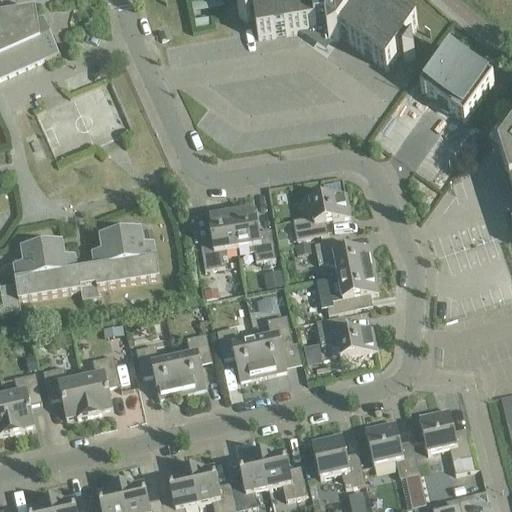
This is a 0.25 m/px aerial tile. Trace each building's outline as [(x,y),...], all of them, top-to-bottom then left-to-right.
[(404,63),(415,62),(413,51),(408,51),(404,49),(417,31),(374,0),(250,0),(253,12),(248,13),(244,10),(238,19),(247,26),(250,22),(254,21),(256,33),(258,43),(310,34),(310,36),(326,48),(329,44),(338,42),(338,41),(339,40),(386,74),(395,61),(399,56),(403,58),(404,63)] [(0,83),(58,58),(43,22),(37,25),(35,14),(0,19),(0,83)] [(450,54),(420,95),(464,126),(494,86),(450,54)] [(511,136),(499,155),(511,195),(511,136)] [(326,227),(350,222),(345,199),(309,206),(312,217),(305,218),(306,222),(292,225),(296,245),(328,239),(326,227)] [(255,213),(231,217),(237,253),(249,251),(250,257),(254,257),(255,267),(275,263),(271,235),(259,237),(255,213)] [(237,253),(231,217),(208,220),(191,223),(195,247),(200,247),(204,275),(224,272),(223,262),(227,261),(226,255),(237,253)] [(97,293),(128,288),(159,283),(154,247),(143,248),(141,233),(99,240),(101,255),(91,257),(93,272),(85,273),(90,304),(99,303),(97,293)] [(335,270),(338,282),(374,275),(369,251),(345,256),(343,244),(314,250),(318,269),(328,268),(329,272),(335,270)] [(19,306),(50,301),(81,296),(82,305),(90,304),(85,273),(77,274),(75,259),(65,261),(63,246),(20,253),(23,267),(12,269),(16,290),(0,292),(0,295),(4,318),(20,315),(19,306)] [(284,290),(281,266),(277,267),(278,275),(263,277),(266,292),(284,290)] [(374,275),(338,282),(340,293),(333,295),(334,299),(324,301),(328,320),(356,315),(354,303),(378,298),(374,275)] [(266,343),(255,346),(263,382),(287,376),(281,352),(293,350),(287,321),(267,326),(269,336),(265,337),(266,343)] [(347,338),(346,329),(344,322),(316,327),(321,351),(331,349),(331,353),(338,352),(340,363),(376,356),(372,333),(347,338)] [(263,382),(255,346),(244,348),(242,342),(238,343),(236,333),(216,337),(223,365),(234,363),(240,387),(263,382)] [(186,361),(174,364),(183,400),(206,394),(201,370),(212,368),(206,340),(186,344),(188,354),(184,355),(186,361)] [(183,400),(174,364),(163,366),(162,360),(158,361),(155,351),(136,355),(142,384),(154,381),(159,405),(183,400)] [(95,381),(81,384),(90,421),(102,418),(102,416),(112,413),(108,393),(120,390),(113,362),(92,366),(95,381)] [(90,421),(81,384),(67,388),(64,373),(43,378),(49,406),(61,403),(66,424),(76,421),(77,424),(90,421)] [(17,399),(3,402),(12,438),(24,435),(24,433),(34,431),(30,410),(42,408),(35,379),(14,384),(17,399)] [(0,440),(12,438),(3,402),(0,402),(0,440)] [(449,416),(419,422),(427,459),(449,455),(452,466),(455,479),(475,475),(472,462),(466,434),(454,437),(449,416)] [(395,467),(399,484),(419,480),(412,446),(400,449),(395,428),(365,435),(373,472),(395,467)] [(342,479),(345,494),(365,490),(358,458),(346,461),(341,440),(311,447),(319,484),(342,479)] [(273,455),(260,458),(268,494),(282,491),(286,506),(307,501),(300,472),(289,475),(284,455),(273,457),(273,455)] [(242,486),(230,488),(235,511),(257,511),(254,498),(268,494),(260,458),(247,461),(248,463),(237,465),(242,486)] [(203,471),(190,474),(198,510),(212,507),(213,511),(235,511),(230,488),(218,491),(214,471),(203,473),(203,471)] [(172,502),(160,504),(161,511),(190,511),(198,510),(190,474),(177,477),(178,479),(167,481),(172,502)] [(132,487),(120,489),(124,511),(161,511),(160,504),(148,507),(144,487),(133,489),(132,487)] [(100,511),(124,511),(120,489),(107,492),(107,495),(97,497),(100,511)] [(62,502),(49,505),(50,511),(75,511),(73,502),(63,505),(62,502)]
